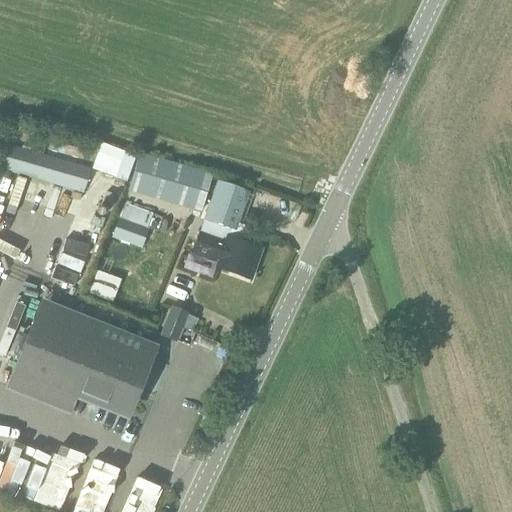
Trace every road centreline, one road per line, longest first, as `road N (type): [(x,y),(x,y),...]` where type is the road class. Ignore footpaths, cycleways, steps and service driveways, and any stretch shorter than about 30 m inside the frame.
road 1 (tertiary): [(325,226),(189,511)]
road 2 (unclassified): [(431,511),(349,259),(325,226)]
road 3 (tertiary): [(436,0),(325,226)]
